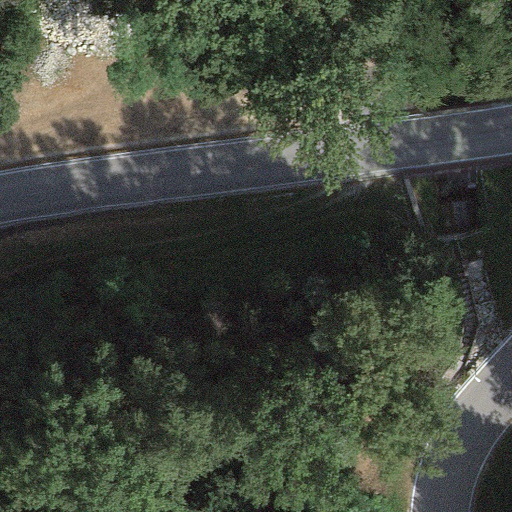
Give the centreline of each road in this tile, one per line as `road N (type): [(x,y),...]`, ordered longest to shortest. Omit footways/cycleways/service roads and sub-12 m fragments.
road 1 (tertiary): [(0,202),(511,129)]
road 2 (track): [(396,146),(304,201),(201,242),(0,278)]
road 3 (tertiary): [(511,366),(465,422),(439,484),(439,511)]
